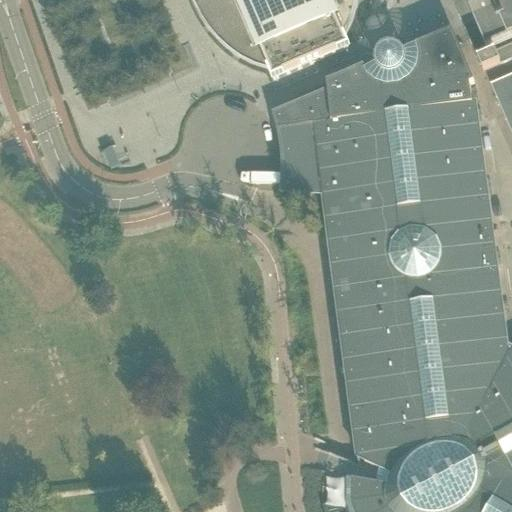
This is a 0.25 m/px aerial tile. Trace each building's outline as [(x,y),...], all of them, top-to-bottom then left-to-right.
[(191,0),(193,3),(195,7),(196,10),(198,14),(200,17),(202,21),(204,24),(207,27),(209,31),(212,34),(214,37),(217,40),(220,43),(223,45),(226,48),(229,51),(232,53),(236,55),(239,58),(242,60),(246,62),(250,63),(253,65),(257,67),(261,68),(264,70),(268,71),(269,70),(274,81),(348,49),(344,38),(346,34),(348,31),(349,27),(351,23),(352,19),(353,16),(354,12),(355,8),(356,4),(356,0),(191,0)] [(511,0),(458,0),(453,3),(454,7),(483,72),(500,65),(500,66),(511,60),(511,0)] [(470,85),(474,83),(452,32),(452,31),(414,47),(415,48),(415,49),(417,54),(417,59),(417,64),(415,68),(413,72),(411,76),(407,80),(405,81),(403,82),(398,85),(393,86),(390,86),(385,86),(381,84),(376,82),(372,80),(369,76),(366,72),(365,70),(364,66),(326,82),(302,92),(303,94),(326,84),(327,90),(272,114),(277,130),(320,125),(365,463),(378,470),(376,476),(374,483),(346,478),(346,504),(348,511),(511,511),(511,350),(507,348),(474,102),(472,103),(470,85)] [(497,100),(511,93),(511,75),(490,85),(497,100)] [(507,125),(511,122),(511,93),(497,100),(507,125)] [(101,152),(110,171),(120,166),(114,151),(112,147),(101,152)] [(44,325),(22,333),(26,343),(48,336),(44,325)]
